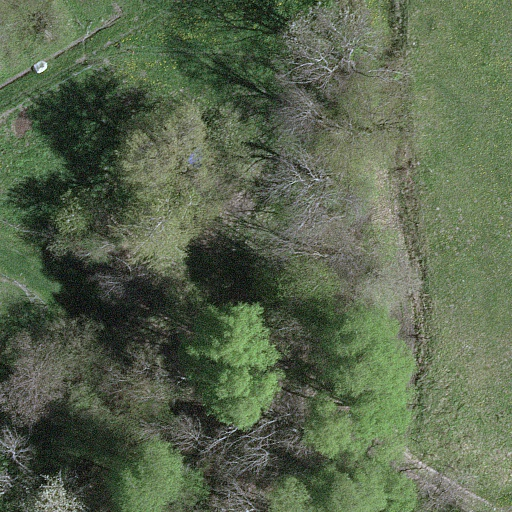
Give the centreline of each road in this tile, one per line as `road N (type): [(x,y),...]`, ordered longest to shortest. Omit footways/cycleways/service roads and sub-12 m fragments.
road 1 (track): [(373,0),(417,484)]
road 2 (track): [(417,484),(77,293),(0,259)]
road 3 (track): [(171,0),(0,101)]
